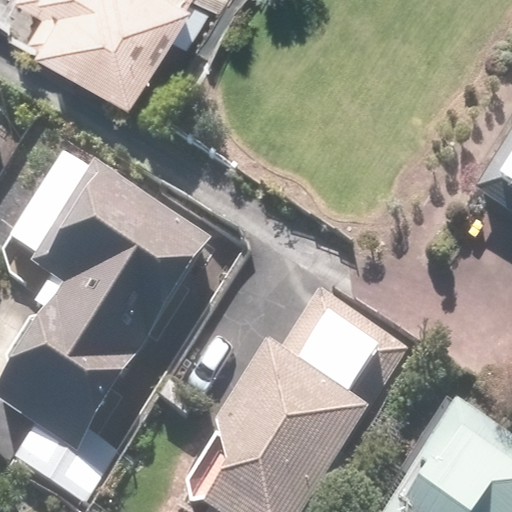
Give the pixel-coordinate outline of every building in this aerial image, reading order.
[(11,0),(37,16),(22,39),(31,45),(28,49),(80,82),(82,80),(89,84),(122,105),(190,0),(11,0)] [(511,131),(469,201),(511,227),(511,131)] [(0,413),(76,460),(208,246),(118,191),(117,192),(86,173),(23,275),(55,295),(0,383),(0,413)] [(305,511),(405,351),(313,296),(270,365),(255,356),(203,438),(215,481),(196,511),(305,511)] [(511,511),(511,462),(493,451),(440,419),(383,511),(511,511)]
